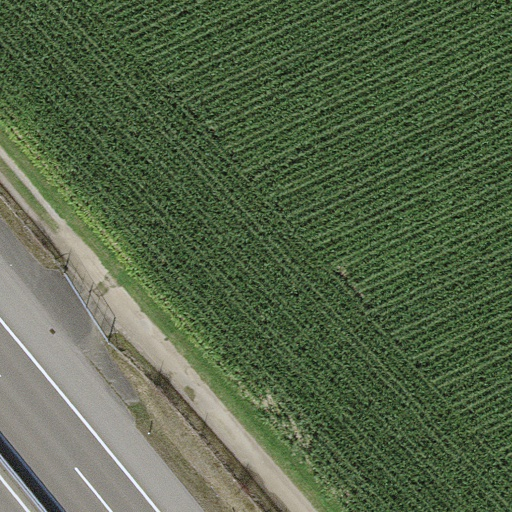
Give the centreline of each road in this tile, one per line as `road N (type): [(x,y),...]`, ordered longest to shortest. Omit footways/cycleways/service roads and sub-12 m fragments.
road 1 (track): [(302,511),(0,167)]
road 2 (motorway): [(112,511),(0,375)]
